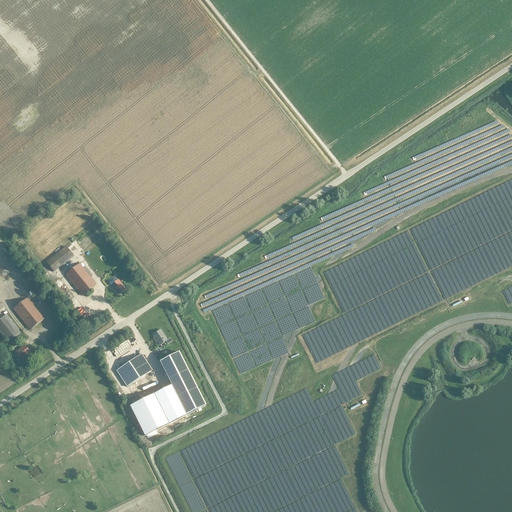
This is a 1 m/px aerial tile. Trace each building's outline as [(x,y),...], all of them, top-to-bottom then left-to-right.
[(54,272),(73,256),(66,247),(46,263),(54,272)] [(82,296),(96,285),(79,264),(66,275),(82,296)] [(119,295),(126,290),(118,280),(111,286),(119,295)] [(30,330),(43,321),(32,305),(29,300),(15,310),(30,330)] [(8,342),(22,332),(9,315),(0,321),(0,330),(8,341),(8,342)] [(153,335),(154,337),(153,338),(156,342),(157,342),(159,345),(166,341),(168,344),(172,341),(170,338),(167,340),(161,330),(153,335)] [(21,362),(30,354),(25,347),(15,354),(21,362)] [(178,353),(160,362),(187,415),(205,406),(178,353)] [(127,387),(141,378),(150,372),(152,370),(142,354),(116,371),(127,387)] [(154,394),(131,406),(146,436),(169,424),(154,394)]
